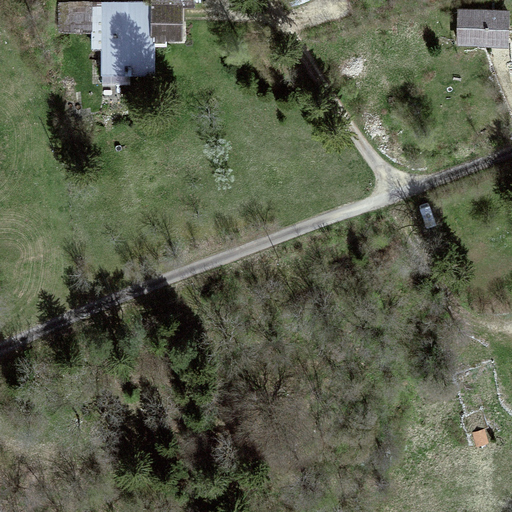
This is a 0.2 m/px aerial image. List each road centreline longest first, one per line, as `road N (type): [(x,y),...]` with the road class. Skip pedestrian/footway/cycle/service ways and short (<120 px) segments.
road 1 (unclassified): [(511,151),(0,347)]
road 2 (track): [(399,195),(367,158),(273,6),(179,14)]
